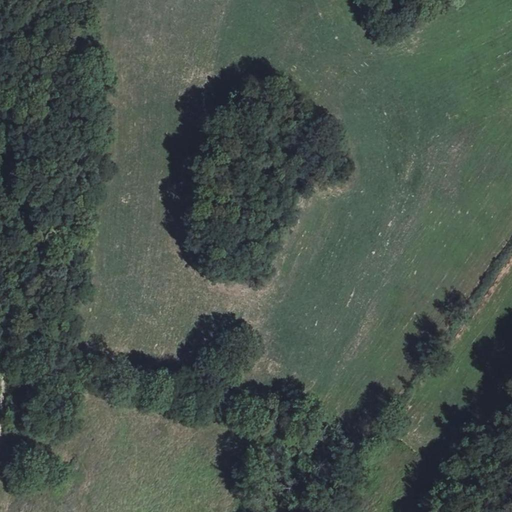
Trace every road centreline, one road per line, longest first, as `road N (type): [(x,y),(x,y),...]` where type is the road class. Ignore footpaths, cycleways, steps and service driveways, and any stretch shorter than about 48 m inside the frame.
road 1 (track): [(0,438),(11,328),(47,274),(36,158),(55,123),(57,96),(44,43),(45,0)]
road 2 (unclassified): [(432,511),(511,348)]
